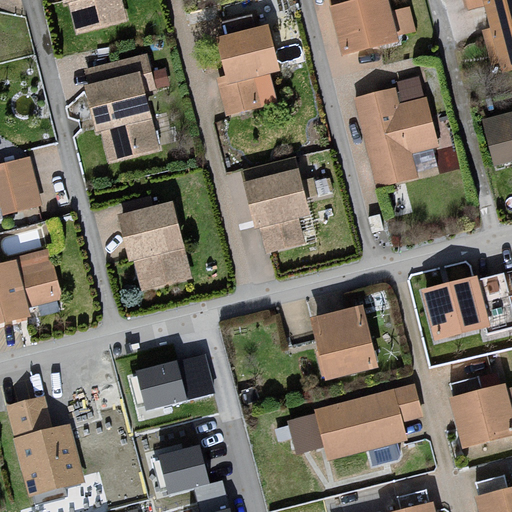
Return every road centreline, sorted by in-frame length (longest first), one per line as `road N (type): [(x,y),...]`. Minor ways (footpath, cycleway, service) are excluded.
road 1 (residential): [(203,312),(511,234)]
road 2 (residential): [(0,363),(203,312)]
road 3 (residential): [(256,511),(203,312)]
